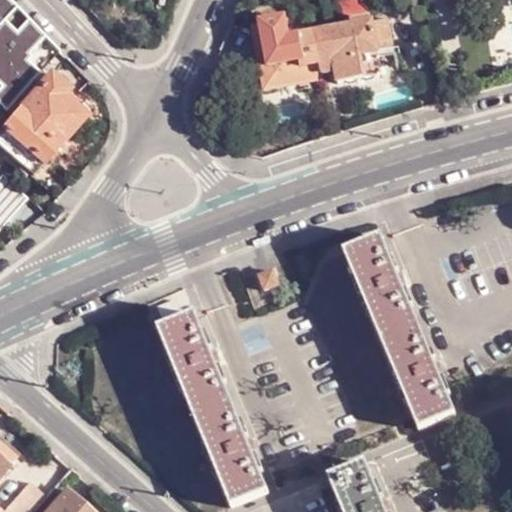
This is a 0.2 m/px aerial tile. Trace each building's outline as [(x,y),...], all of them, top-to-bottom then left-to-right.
[(0,90),(0,100),(7,108),(63,51),(10,0),(0,0),(0,85),(3,88),(0,90)] [(266,91),(324,82),(323,76),(317,33),(290,38),(287,20),(287,19),(286,19),(286,18),(285,18),(265,22),(264,22),(263,22),(262,23),(262,24),(254,26),(266,91)] [(372,23),(378,53),(395,49),(389,20),(372,23)] [(317,33),(323,76),(336,74),(338,85),(382,75),(378,53),(372,23),(317,33)] [(0,131),(0,148),(30,174),(40,162),(44,165),(86,117),(64,97),(69,91),(50,74),(0,131)] [(0,252),(6,247),(0,242),(0,228),(10,217),(0,208),(0,252)] [(420,430),(457,414),(440,374),(445,372),(441,363),(437,365),(404,287),(409,284),(404,275),(400,278),(382,237),(346,252),(420,430)] [(232,508),(270,493),(253,452),(258,451),(253,441),(249,443),(216,365),(220,363),(216,354),(212,355),(195,315),(158,330),(232,508)] [(16,461),(0,447),(0,460),(10,469),(16,461)] [(0,460),(0,479),(10,469),(0,460)] [(342,511),(390,511),(391,511),(387,502),(383,504),(367,464),(329,480),(342,511)] [(35,511),(47,499),(34,487),(11,511),(35,511)] [(88,511),(67,493),(50,511),(88,511)]
